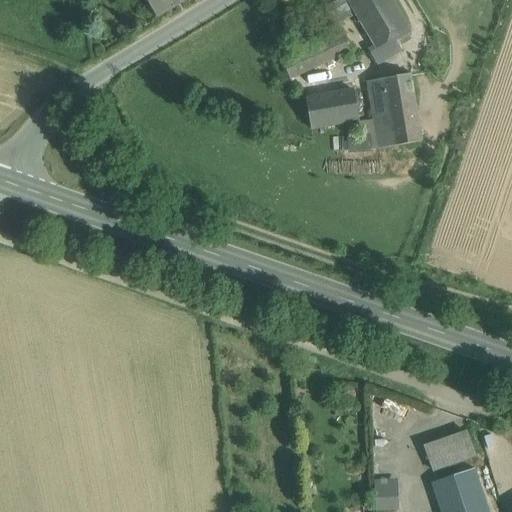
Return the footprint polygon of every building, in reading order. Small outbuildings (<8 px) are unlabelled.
[(144,0),(156,19),(187,0),(144,0)] [(390,0),(341,0),(326,9),(334,24),(353,13),(359,22),(392,2),(390,0)] [(392,2),(359,22),(375,49),(376,50),(392,41),(409,31),(392,2)] [(340,32),(323,40),(332,59),(351,50),(340,32)] [(323,40),(280,60),(289,78),(332,59),(323,40)] [(392,41),(376,50),(375,49),(370,52),(377,63),(398,51),(392,41)] [(409,75),(367,83),(370,101),(412,93),(409,75)] [(305,100),(310,129),(358,120),(353,91),(305,100)] [(412,93),(370,101),(378,150),(421,143),(412,93)] [(348,154),(371,153),(371,137),(348,137),(348,154)] [(423,447),(433,473),(475,457),(466,431),(423,447)] [(487,511),(473,471),(431,484),(440,511),(487,511)] [(372,478),(374,510),(398,509),(397,477),(372,478)]
